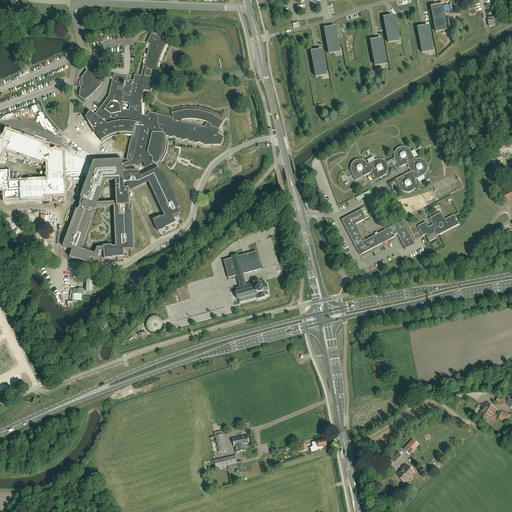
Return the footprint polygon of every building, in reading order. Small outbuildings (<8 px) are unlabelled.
[(446,30),(445,26),(441,5),(431,7),(435,32),(446,30)] [(398,41),(398,37),(394,16),(383,18),(388,43),(398,41)] [(432,51),(431,47),(428,26),(417,28),(422,53),(432,51)] [(339,52),(338,48),(334,27),(324,29),(329,54),(339,52)] [(85,118),(87,122),(71,144),(72,145),(71,147),(68,150),(83,157),(84,155),(89,157),(91,151),(95,147),(96,148),(100,144),(104,140),(109,138),(114,136),(120,134),(124,134),(125,133),(129,133),(133,134),(133,135),(127,160),(128,160),(129,162),(127,163),(125,163),(125,167),(156,167),(156,165),(160,161),(161,162),(163,159),(165,155),(166,150),(167,146),(167,142),(167,141),(166,141),(166,136),(168,136),(170,137),(175,136),(178,139),(181,138),(182,140),(187,139),(191,142),(193,141),(195,143),(200,142),(204,144),(206,143),(207,144),(219,144),(220,140),(221,140),(222,137),(217,134),(219,130),(218,129),(224,121),(224,120),(223,121),(221,120),(220,119),(218,118),(216,117),(215,116),(213,115),(211,114),(209,113),(207,113),(205,112),(203,112),(201,111),(199,111),(197,110),(195,110),(193,110),(191,110),(189,110),(187,110),(185,110),(184,110),(182,111),(180,111),(178,111),(176,112),(174,112),(172,113),(172,112),(171,112),(174,120),(173,120),(170,120),(171,118),(159,115),(158,116),(155,116),(155,114),(149,113),(147,117),(141,115),(141,104),(141,103),(140,103),(144,90),(151,91),(153,81),(154,78),(155,74),(155,71),(156,68),(158,64),(159,61),(160,57),(161,54),(163,51),(164,48),(166,44),(162,42),(163,40),(152,34),(147,43),(149,44),(145,65),(144,64),(143,64),(143,68),(140,78),(136,77),(135,76),(133,82),(126,80),(126,79),(127,78),(114,75),(110,92),(111,92),(111,94),(110,94),(110,95),(108,97),(105,102),(98,112),(95,116),(92,113),(90,112),(89,113),(85,118)] [(385,64),(384,60),(381,39),(370,41),(375,66),(385,64)] [(326,75),(325,71),(321,50),(311,52),(315,77),(326,75)] [(80,91),(78,96),(84,101),(85,100),(84,100),(89,97),(89,93),(92,94),(96,90),(94,85),(101,85),(101,84),(100,66),(103,66),(104,64),(96,58),(94,60),(91,65),(92,66),(91,80),(82,79),(81,78),(81,79),(82,79),(82,80),(80,88),(80,91)] [(0,164),(3,166),(3,170),(7,170),(6,163),(0,160),(0,157),(3,149),(42,163),(43,160),(47,162),(48,175),(63,175),(88,173),(91,165),(87,164),(87,160),(85,159),(70,154),(70,153),(62,151),(62,152),(57,151),(50,151),(50,149),(42,146),(43,144),(6,130),(3,140),(0,139),(0,164)] [(356,160),(355,161),(354,161),(354,162),(353,162),(352,163),(351,164),(351,165),(351,166),(350,166),(350,167),(350,168),(350,169),(350,170),(350,171),(351,171),(351,172),(351,173),(355,181),(371,173),(375,181),(383,176),(384,176),(385,175),(386,174),(387,173),(387,172),(388,172),(388,171),(388,170),(388,169),(388,168),(388,167),(388,166),(388,165),(387,164),(395,160),(399,168),(407,164),(411,172),(395,180),(399,188),(400,189),(400,190),(401,190),(402,191),(403,192),(404,192),(405,192),(405,193),(406,193),(407,193),(408,193),(409,193),(410,192),(411,192),(412,192),(412,191),(413,191),(414,190),(415,189),(415,188),(416,187),(416,186),(416,185),(416,184),(416,183),(416,182),(416,181),(416,180),(415,180),(424,175),(425,174),(426,174),(426,173),(427,172),(427,171),(428,170),(428,169),(428,168),(428,167),(428,166),(428,165),(427,164),(427,163),(426,163),(426,162),(425,161),(424,160),(423,160),(423,159),(422,159),(421,159),(420,159),(419,159),(418,159),(417,159),(416,159),(415,160),(411,152),(411,151),(410,151),(410,150),(409,149),(408,149),(408,148),(407,148),(406,148),(406,147),(405,147),(404,147),(403,147),(402,147),(401,147),(400,147),(399,148),(398,148),(398,149),(397,149),(396,150),(395,151),(395,152),(394,153),(394,154),(394,155),(394,156),(394,157),(394,158),(386,163),(386,162),(385,161),(384,161),(384,160),(383,160),(382,160),(381,160),(380,159),(379,159),(378,159),(377,159),(376,160),(375,160),(367,164),(366,163),(366,162),(365,162),(365,161),(364,161),(363,160),(362,160),(361,160),(360,160),(359,160),(358,160),(357,160),(356,160)] [(92,164),(91,165),(88,173),(79,198),(81,199),(77,209),(76,209),(62,245),(65,246),(72,249),(69,257),(77,260),(77,259),(88,263),(90,256),(97,258),(97,256),(99,251),(103,251),(104,259),(112,258),(123,257),(123,250),(134,250),(132,210),(129,210),(129,205),(128,192),(128,182),(123,182),(123,168),(122,163),(122,160),(93,161),(92,164)] [(126,168),(123,168),(123,182),(128,182),(128,192),(148,182),(164,216),(161,218),(160,217),(153,220),(158,232),(165,228),(165,227),(175,223),(174,220),(172,216),(178,213),(180,213),(177,208),(179,207),(163,171),(161,172),(159,168),(140,177),(137,170),(126,171),(126,168)] [(3,170),(0,170),(0,189),(4,189),(4,200),(44,198),(43,196),(64,195),(63,175),(48,175),(48,180),(7,182),(7,178),(8,178),(8,170),(7,170),(3,170)] [(506,204),(511,200),(511,186),(500,193),(506,204)] [(369,191),(355,198),(357,201),(371,194),(369,191)] [(428,202),(434,200),(431,193),(425,196),(428,202)] [(361,209),(341,220),(353,243),(355,246),(360,255),(395,237),(394,235),(397,234),(398,236),(405,249),(415,244),(413,241),(403,221),(393,226),(390,227),(374,236),(364,241),(363,238),(356,224),(366,219),(365,216),(361,209)] [(417,227),(422,236),(427,234),(427,236),(426,236),(429,242),(437,238),(437,236),(459,225),(457,220),(456,221),(455,220),(456,219),(454,215),(445,220),(441,213),(429,219),(433,225),(428,228),(426,222),(417,227)] [(22,227),(16,231),(26,248),(33,244),(22,227)] [(258,300),(264,298),(264,296),(268,295),(267,291),(268,291),(266,284),(265,285),(264,281),(260,282),(260,280),(253,282),(253,284),(246,286),(243,274),(261,269),(256,252),(238,257),(237,255),(231,256),(232,258),(223,261),(228,278),(236,276),(240,287),(235,288),(236,290),(237,296),(239,303),(257,298),(258,300)] [(187,288),(178,290),(181,302),(190,299),(187,288)] [(477,418),(487,424),(496,410),(486,403),(477,418)] [(392,404),(376,405),(377,416),(393,415),(392,404)] [(502,411),(498,419),(506,422),(510,415),(502,411)] [(220,435),(215,436),(219,452),(227,450),(223,434),(220,435)] [(235,447),(236,453),(237,452),(237,453),(239,453),(239,452),(244,451),(243,444),(248,443),(247,436),(240,437),(232,438),(234,447),(235,447)] [(322,448),(322,446),(326,445),(325,440),(312,443),(313,446),(314,446),(315,450),(322,448)] [(416,447),(410,442),(403,450),(409,455),(416,447)] [(391,467),(402,456),(397,451),(396,450),(385,461),(391,467)] [(224,467),(227,466),(236,464),(234,456),(222,459),(224,467)] [(404,483),(414,473),(406,465),(396,475),(404,483)]
